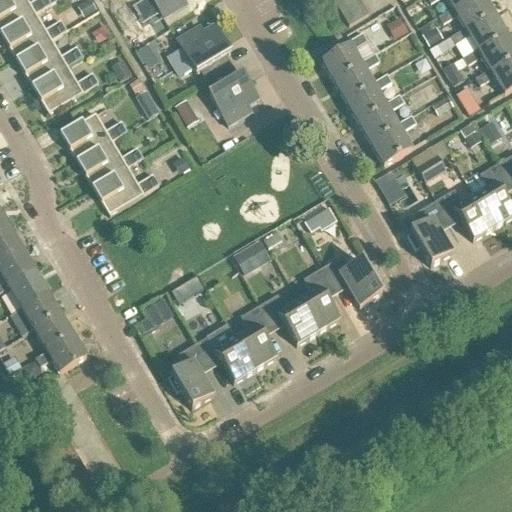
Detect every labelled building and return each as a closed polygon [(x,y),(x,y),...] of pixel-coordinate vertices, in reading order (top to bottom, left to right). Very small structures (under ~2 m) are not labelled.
[(45,0),(29,10),(22,0),(5,0),(0,3),(0,39),(0,40),(35,20),(59,6),(55,0),(45,0)] [(147,0),(163,25),(186,12),(183,6),(192,0),(147,0)] [(356,2),(354,0),(338,0),(332,4),(338,14),(356,2)] [(482,2),(481,0),(429,0),(426,2),(431,10),(445,2),(452,14),(454,18),(482,2)] [(362,12),(356,2),(338,14),(343,23),(362,12)] [(494,22),(482,2),(454,18),(452,14),(438,22),(443,31),(457,22),(464,35),(467,39),(494,22)] [(83,24),(96,16),(89,5),(76,12),(83,24)] [(368,21),(362,12),(343,23),(349,33),(368,21)] [(45,36),(35,20),(0,40),(17,67),(51,47),(66,37),(60,27),(45,36)] [(507,43),(494,22),(467,39),(464,35),(451,43),(456,52),(469,44),(476,56),(479,60),(507,43)] [(388,44),(401,39),(396,25),(382,30),(388,44)] [(93,38),(100,49),(111,42),(104,31),(93,38)] [(232,72),(225,62),(230,59),(213,32),(202,39),(199,33),(176,47),(195,80),(199,77),(206,88),(232,72)] [(427,53),(441,45),(435,34),(421,41),(427,53)] [(162,40),(149,49),(158,64),(171,55),(162,40)] [(322,69),(334,90),(362,73),(360,69),(353,57),(367,48),(362,40),(347,49),(349,52),(322,69)] [(511,67),(511,51),(507,43),(479,60),(476,56),(463,64),(468,72),(481,64),(489,76),(491,80),(511,67)] [(60,63),(51,47),(17,67),(33,94),(67,73),(82,64),(76,53),(60,63)] [(147,53),(138,58),(145,70),(154,65),(147,53)] [(374,61),(360,69),(362,73),(334,90),(346,110),(375,94),(372,90),(365,77),(379,69),(374,61)] [(119,87),(131,80),(122,66),(110,73),(119,87)] [(511,96),(511,67),(491,80),(489,76),(475,85),(480,93),(494,84),(504,101),(511,96)] [(452,93),(463,87),(453,69),(441,76),(452,93)] [(247,114),(258,107),(242,80),(238,83),(232,72),(206,88),(212,98),(208,101),(227,133),(251,119),(247,114)] [(76,89),(67,73),(33,94),(49,122),(50,121),(49,119),(98,90),(92,80),(76,89)] [(387,81),(372,90),(375,94),(346,110),(359,131),(387,114),(385,111),(377,98),(391,89),(387,81)] [(145,97),(138,86),(130,91),(137,102),(145,97)] [(468,123),(479,116),(466,95),(455,101),(468,123)] [(399,102),(385,111),(387,114),(359,131),(371,152),(399,135),(397,131),(389,118),(403,110),(399,102)] [(438,121),(449,114),(444,106),(432,113),(438,121)] [(186,134),(198,127),(185,107),(174,113),(186,134)] [(95,120),(60,141),(77,168),(111,148),(127,139),(121,128),(105,137),(95,120)] [(402,139),(416,131),(411,123),(397,131),(399,135),(371,152),(383,173),(412,156),(402,139)] [(487,152),(501,144),(491,128),(478,136),(487,152)] [(469,155),(480,147),(474,138),(463,145),(469,155)] [(121,164),(111,148),(77,168),(93,195),(127,174),(143,165),(136,155),(121,164)] [(435,161),(414,173),(424,191),(445,178),(435,161)] [(511,161),(497,170),(510,192),(511,190),(511,161)] [(179,181),(190,175),(183,164),(172,170),(179,181)] [(511,223),(511,217),(500,198),(510,192),(497,170),(479,181),(486,193),(473,200),(493,235),(511,223)] [(137,190),(127,174),(93,195),(109,223),(110,222),(110,221),(158,192),(152,181),(137,190)] [(404,201),(392,177),(370,187),(382,212),(404,201)] [(493,235),(473,200),(460,208),(453,196),(435,208),(448,229),(458,223),(472,248),(493,235)] [(452,260),(437,235),(448,229),(435,208),(416,219),(423,230),(409,238),(410,240),(406,242),(415,257),(419,254),(430,273),(452,260)] [(321,237),(336,228),(328,215),(302,230),(309,240),(319,234),(321,237)] [(0,241),(9,236),(0,220),(0,241)] [(0,270),(22,258),(9,236),(0,241),(0,270)] [(268,255),(282,247),(276,237),(262,246),(268,255)] [(260,250),(235,264),(244,279),(269,265),(260,250)] [(34,279),(22,258),(0,270),(0,283),(7,295),(34,279)] [(340,264),(321,275),(334,297),(344,291),(359,315),(381,302),(370,283),(374,281),(365,266),(361,269),(360,267),(347,275),(340,264)] [(324,303),(334,297),(321,275),(303,286),(309,297),(297,305),(317,340),(338,327),(324,303)] [(47,300),(34,279),(7,295),(19,316),(47,300)] [(59,322),(47,300),(19,316),(32,338),(59,322)] [(317,340),(297,305),(284,313),(277,301),(258,312),(271,334),(282,328),(296,353),(317,340)] [(158,305),(138,317),(148,335),(169,323),(158,305)] [(261,340),(271,334),(258,312),(240,324),(247,335),(234,343),(254,377),(276,365),(261,340)] [(72,343),(59,322),(32,338),(45,359),(72,343)] [(254,377),(234,343),(227,331),(196,350),(209,372),(219,366),(233,390),(254,377)] [(57,381),(85,365),(72,343),(45,359),(33,366),(38,375),(50,368),(57,381)] [(198,378),(209,372),(196,350),(177,361),(184,373),(170,381),(171,382),(167,385),(176,399),(180,397),(191,415),(213,402),(198,378)] [(7,381),(20,374),(14,363),(1,369),(7,381)] [(25,409),(46,397),(39,385),(30,390),(27,385),(15,392),(25,409)] [(33,433),(52,422),(46,411),(27,422),(33,433)] [(38,442),(58,430),(52,422),(33,433),(38,442)] [(63,440),(58,430),(38,442),(44,451),(63,440)] [(50,461),(69,450),(63,440),(44,451),(50,461)] [(55,471),(75,459),(69,450),(50,461),(55,471)] [(61,479),(80,468),(75,459),(55,471),(61,479)] [(66,489),(85,478),(80,468),(61,479),(66,489)] [(72,498),(91,487),(85,478),(66,489),(72,498)] [(77,508),(96,497),(91,487),(72,498),(77,508)] [(91,511),(102,506),(96,497),(77,508),(79,511),(91,511)]
